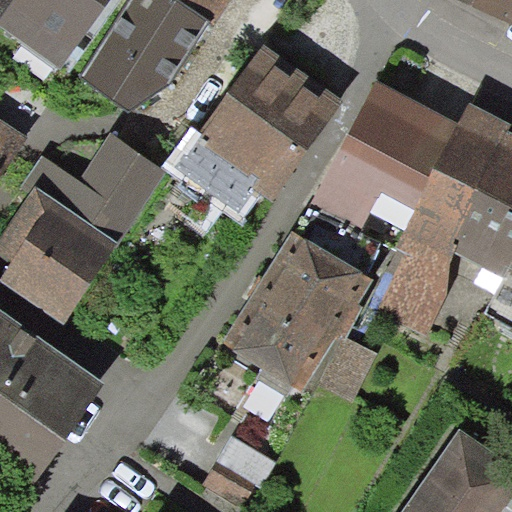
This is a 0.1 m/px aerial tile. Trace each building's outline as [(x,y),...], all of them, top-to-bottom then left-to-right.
[(5,0),(0,8),(0,22),(59,65),(105,0),(5,0)] [(210,20),(183,0),(126,0),(77,77),(128,112),(171,84),(210,20)] [(228,0),(183,0),(210,20),(214,23),(228,0)] [(511,0),(463,0),(511,21),(511,0)] [(342,96),(264,42),(177,165),(239,209),(254,187),(270,198),(342,96)] [(433,115),(376,87),(315,207),(373,236),(433,115)] [(511,129),(472,110),(397,253),(406,258),(378,320),(457,363),(482,309),(452,295),(471,261),(511,279),(511,129)] [(0,174),(26,135),(0,118),(0,174)] [(80,177),(43,152),(28,175),(37,181),(0,235),(0,247),(12,255),(0,272),(0,278),(63,321),(167,167),(112,131),(80,177)] [(377,283),(304,239),(237,349),(310,393),(377,283)] [(0,495),(17,508),(82,415),(97,395),(0,327),(0,495)] [(497,511),(511,490),(511,465),(461,431),(403,511),(497,511)] [(231,433),(202,481),(242,504),(254,482),(261,485),(277,461),(231,433)]
